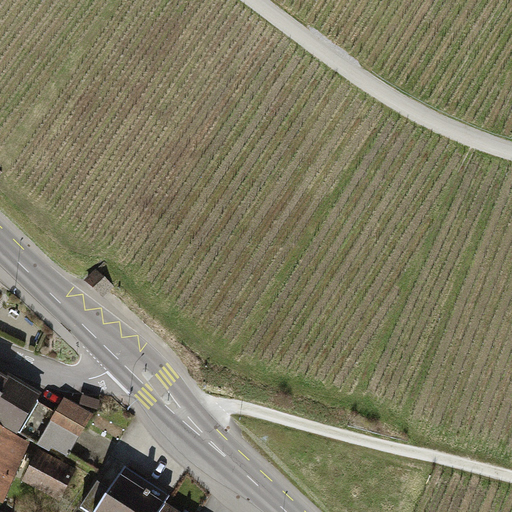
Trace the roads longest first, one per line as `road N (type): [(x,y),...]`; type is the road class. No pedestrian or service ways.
road 1 (track): [(212,406),(511,474)]
road 2 (track): [(257,0),(344,66),(511,147)]
road 3 (primary): [(124,356),(288,511)]
road 4 (primary): [(0,243),(124,356)]
road 5 (residential): [(124,356),(88,379),(36,371),(0,354)]
